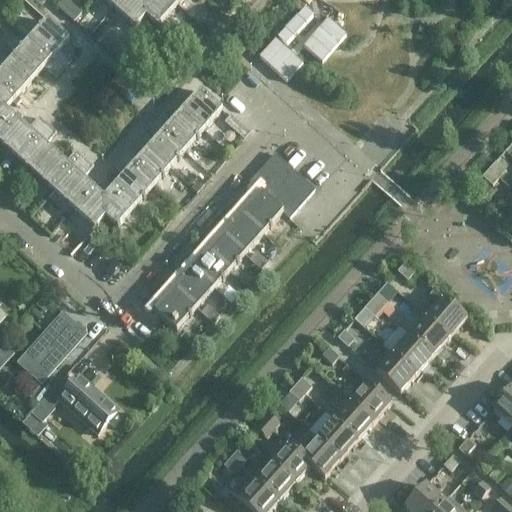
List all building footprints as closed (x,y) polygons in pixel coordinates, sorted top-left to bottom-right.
[(62,0),(56,7),(72,22),(79,14),(64,0),(62,0)] [(100,0),(117,15),(129,0),(100,0)] [(145,1),(144,0),(129,0),(117,15),(137,32),(146,22),(145,1)] [(175,13),(161,0),(146,0),(145,1),(146,22),(158,32),(175,13)] [(186,0),(161,0),(175,13),(186,0)] [(48,23),(30,43),(27,39),(31,34),(19,23),(14,29),(19,34),(18,36),(50,64),(53,62),(65,72),(72,64),(61,53),(70,43),(48,23)] [(50,64),(18,36),(16,38),(27,47),(12,64),(33,83),(45,70),(57,81),(65,72),(53,62),(50,64)] [(33,83),(12,64),(0,76),(0,88),(16,102),(33,83)] [(16,102),(0,88),(0,113),(6,113),(16,102)] [(224,114),(201,94),(182,115),(205,135),(224,114)] [(6,113),(0,113),(0,142),(17,123),(6,113)] [(205,135),(182,115),(173,125),(162,115),(154,124),(188,154),(205,135)] [(231,116),(229,118),(224,123),(244,142),(251,135),(231,116)] [(28,133),(17,123),(0,142),(0,145),(18,162),(48,129),(39,121),(28,133)] [(188,154),(154,124),(146,132),(158,143),(149,153),(171,173),(188,154)] [(48,129),(18,162),(37,179),(56,157),(46,149),(57,137),(48,129)] [(171,173),(149,153),(140,163),(128,152),(120,161),(154,192),(171,173)] [(65,166),(56,157),(37,179),(39,181),(28,192),(44,207),(49,201),(49,202),(85,162),(76,154),(65,166)] [(270,161),(267,165),(287,183),(296,174),(275,155),(270,161)] [(154,192),(120,161),(112,170),(124,180),(114,191),(137,211),(154,192)] [(85,162),(49,202),(61,212),(66,205),(75,213),(94,192),(83,182),(94,170),(85,162)] [(267,165),(258,174),(279,192),(287,183),(267,165)] [(505,174),(495,165),(489,172),(499,181),(505,174)] [(499,181),(489,172),(483,179),(493,188),(499,181)] [(262,195),(270,202),(279,192),(258,174),(243,191),(256,202),(262,195)] [(296,174),(287,183),(307,201),(316,192),(296,174)] [(287,183),(279,192),(299,211),(307,201),(287,183)] [(137,211),(114,191),(105,202),(106,221),(118,232),(137,211)] [(105,202),(94,192),(75,213),(96,232),(106,221),(105,202)] [(279,192),(270,202),(283,213),(291,220),(299,211),(279,192)] [(262,195),(256,202),(245,214),(265,233),(283,213),(270,202),(262,195)] [(265,233),(245,214),(227,234),(264,268),(268,265),(251,249),(265,233)] [(264,268),(227,234),(215,247),(203,236),(197,243),(236,278),(238,276),(232,270),(244,257),(261,272),(264,268)] [(236,278),(197,243),(190,250),(203,261),(191,274),(212,293),(227,276),(233,282),(236,278)] [(404,267),(398,274),(408,283),(414,275),(404,267)] [(212,293),(191,274),(174,294),(195,312),(212,293)] [(387,286),(381,293),(371,303),(388,318),(394,311),(388,305),(397,295),(387,286)] [(443,301),(434,293),(424,303),(433,312),(426,319),(450,341),(467,322),(443,301)] [(195,312),(174,294),(162,307),(150,296),(139,307),(155,322),(160,317),(177,332),(195,312)] [(226,301),(231,305),(237,299),(231,294),(226,301)] [(388,318),(371,303),(365,311),(377,321),(383,315),(387,319),(388,318)] [(201,315),(213,325),(220,318),(208,307),(201,315)] [(29,357),(19,369),(42,389),(52,378),(86,339),(63,319),(29,357)] [(426,319),(410,338),(434,359),(450,341),(426,319)] [(354,342),(349,337),(345,333),(341,337),(338,341),(348,349),(354,342)] [(410,338),(393,356),(417,378),(434,359),(410,338)] [(1,343),(0,344),(0,369),(3,371),(15,351),(1,343)] [(328,351),(322,358),(332,367),(338,359),(328,351)] [(393,356),(376,375),(401,397),(417,378),(393,356)] [(42,389),(32,401),(40,408),(32,416),(42,425),(50,417),(61,404),(100,439),(120,417),(81,382),(70,394),(52,378),(42,389)] [(312,390),(301,381),(295,388),(305,397),(312,390)] [(367,386),(351,404),(375,426),(391,407),(367,386)] [(305,397),(295,388),(289,395),(299,404),(305,397)] [(511,391),(493,413),(494,413),(511,429),(511,391)] [(351,404),(334,423),(358,444),(375,426),(351,404)] [(283,429),(269,417),(263,424),(273,433),(272,433),(277,437),(283,429)] [(334,423),(318,441),(342,462),(358,444),(334,423)] [(273,433),(263,424),(256,431),(266,440),(272,433),(273,433)] [(318,441),(312,447),(303,439),(293,450),(289,446),(288,447),(326,481),(342,462),(318,441)] [(475,449),(468,442),(459,452),(466,459),(475,449)] [(288,447),(272,465),(296,487),(311,469),(325,481),(326,481),(288,447)] [(247,462),(237,453),(230,460),(240,469),(247,462)] [(460,465),(453,458),(447,464),(444,469),(451,476),(460,465)] [(240,469),(230,460),(224,468),(234,476),(240,469)] [(272,465),(255,483),(279,505),(296,487),(272,465)] [(498,469),(489,479),(497,486),(506,476),(498,469)] [(249,511),(273,511),(279,505),(255,483),(239,502),(249,511)] [(491,493),(483,486),(474,496),(482,503),(491,493)] [(426,488),(405,511),(438,511),(445,504),(426,488)] [(504,511),(508,508),(501,502),(492,511),(504,511)]
